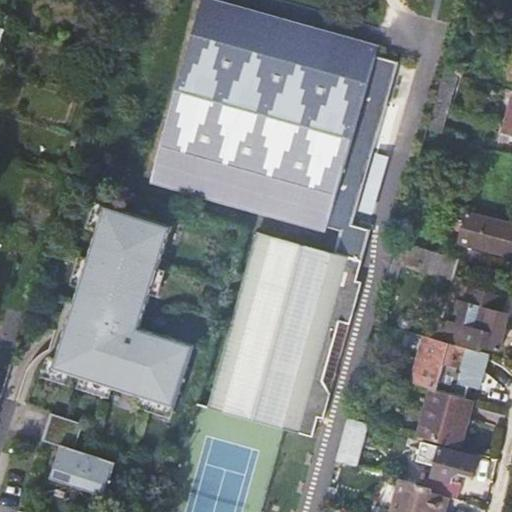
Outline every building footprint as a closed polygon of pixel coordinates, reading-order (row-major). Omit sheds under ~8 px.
[(325,417),(334,382),(327,370),(341,321),(351,323),(363,282),(357,279),(371,228),(353,223),(399,61),(376,54),(377,49),(203,0),(202,0),(152,176),(341,229),(335,252),(257,230),(211,405),(314,434),(319,416),(325,417)] [(465,59),(451,55),(447,70),(461,74),(465,59)] [(458,76),(445,72),(429,129),(442,133),(458,76)] [(511,99),(502,133),(511,135),(511,99)] [(418,171),(431,175),(435,161),(422,158),(418,171)] [(427,187),(431,175),(418,171),(414,184),(427,187)] [(95,230),(103,204),(93,200),(85,227),(95,230)] [(53,364),(52,368),(73,374),(80,376),(109,386),(149,398),(174,406),(194,344),(140,326),(150,293),(158,267),(171,225),(103,204),(95,230),(87,257),(77,286),(53,364)] [(470,235),(467,244),(511,256),(511,250),(511,224),(466,212),(461,233),(470,235)] [(459,242),(467,244),(470,235),(461,233),(459,242)] [(392,265),(400,267),(453,281),(459,259),(399,243),(392,265)] [(77,286),(87,257),(80,255),(70,284),(77,286)] [(392,265),(391,265),(386,283),(395,285),(400,267),(392,265)] [(165,269),(158,267),(150,293),(157,295),(165,269)] [(442,321),(436,339),(480,351),(481,347),(500,350),(508,314),(501,312),(505,296),(470,286),(464,304),(478,308),(473,329),(442,321)] [(327,370),(334,382),(351,323),(341,321),(327,370)] [(436,339),(426,337),(413,384),(430,388),(466,398),(469,387),(479,389),(489,354),(480,351),(436,339)] [(52,368),(53,364),(46,362),(41,377),(69,386),(73,374),(52,368)] [(109,386),(80,376),(76,388),(106,397),(109,386)] [(430,388),(417,437),(461,449),(474,400),(466,398),(430,388)] [(174,406),(149,398),(146,410),(171,418),(174,406)] [(60,446),(50,478),(105,496),(116,462),(75,448),(84,423),(51,412),(42,440),(60,446)] [(368,424),(348,419),(336,463),(355,468),(368,424)] [(435,466),(429,488),(432,489),(431,493),(445,496),(448,497),(457,499),(462,483),(452,480),(453,475),(459,473),(472,476),(477,457),(422,443),(417,461),(435,466)] [(401,480),(392,511),(441,511),(445,496),(431,493),(432,489),(429,488),(401,480)]
